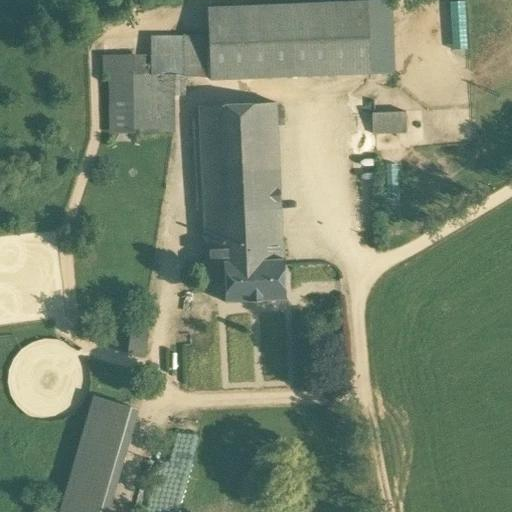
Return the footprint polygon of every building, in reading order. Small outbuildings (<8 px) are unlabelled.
[(366,1),(206,8),(208,36),(209,77),(210,80),(369,73),(366,1)] [(449,2),(452,47),(463,47),(460,1),(449,2)] [(151,55),(134,55),(134,75),(183,74),(183,37),(150,36),(151,55)] [(183,74),(134,75),(135,100),(135,132),(174,131),(173,95),(184,94),(184,76),(209,77),(208,36),(183,37),(183,74)] [(110,75),(134,75),(134,55),(103,56),(103,76),(110,76),(110,75)] [(110,76),(111,101),(135,100),(134,75),(110,75),(110,76)] [(135,132),(135,100),(111,101),(111,133),(135,132)] [(275,103),(198,106),(199,128),(191,128),(191,143),(200,143),(205,244),(281,241),(275,103)] [(402,112),(371,113),(372,134),(404,133),(402,112)] [(384,163),(386,200),(400,200),(398,162),(384,163)] [(281,241),(205,244),(206,264),(221,263),(222,264),(224,301),(284,299),(281,241)] [(107,511),(137,408),(94,396),(58,511),(107,511)] [(358,460),(344,461),(345,469),(359,468),(358,460)]
